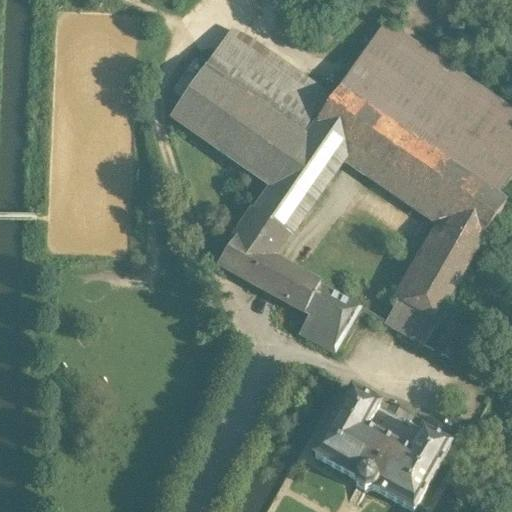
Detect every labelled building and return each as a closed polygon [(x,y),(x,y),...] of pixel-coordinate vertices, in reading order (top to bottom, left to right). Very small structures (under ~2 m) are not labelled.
[(230,35),(204,72),(304,141),(316,124),(330,104),(230,35)] [(511,178),(511,114),(443,67),(433,81),(374,40),(338,92),(374,116),(384,123),(496,201),(511,178)] [(304,141),(204,72),(170,121),(270,190),(304,141)] [(374,116),(338,92),(330,104),(316,124),(347,146),(351,149),(374,116)] [(496,201),(384,123),(363,157),(451,218),(482,239),(504,206),(496,201)] [(270,190),(254,214),(285,235),(347,146),(316,124),(304,141),(270,190)] [(254,214),(217,267),(261,292),(276,265),(268,261),(285,235),(254,214)] [(451,218),(402,306),(413,312),(413,311),(435,324),(436,323),(482,239),(451,218)] [(290,273),(276,265),(261,292),(274,299),(290,273)] [(319,289),(290,273),(274,299),(304,315),(319,289)] [(398,305),(355,281),(344,302),(359,311),(387,326),(398,305)] [(344,302),(319,289),(304,315),(309,318),(299,337),(333,356),(359,311),(344,302)] [(402,306),(399,304),(398,305),(387,326),(386,328),(422,349),(438,324),(436,323),(435,324),(413,311),(413,312),(402,306)] [(463,342),(452,336),(442,358),(452,363),(463,342)] [(378,408),(351,393),(313,459),(354,482),(355,491),(363,495),(373,493),(406,511),(413,511),(450,449),(421,433),(408,456),(365,431),(378,408)]
